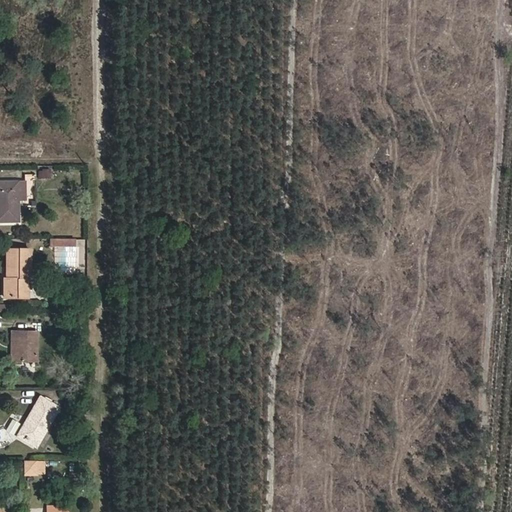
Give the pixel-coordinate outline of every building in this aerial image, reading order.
[(50,179),(50,172),(50,170),(43,170),(43,171),(43,174),(38,174),(38,179),(50,179)] [(25,200),(25,182),(0,182),(0,222),(18,222),(18,200),(25,200)] [(28,280),(29,251),(6,251),(6,298),(26,298),(26,280),(28,280)] [(35,362),(36,332),(17,331),(17,362),(35,362)] [(36,447),(59,408),(40,397),(17,436),(36,447)] [(36,477),(36,461),(22,461),(22,476),(36,477)]
